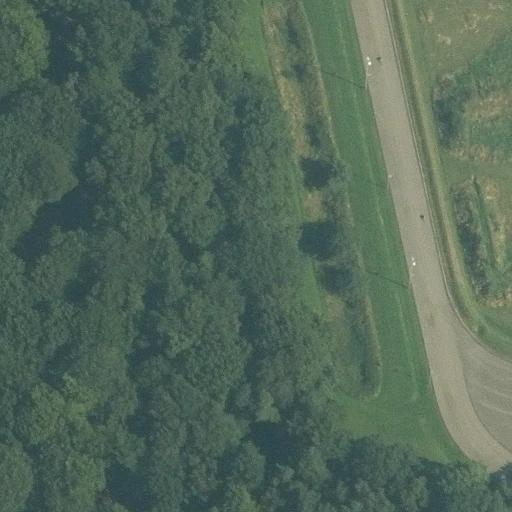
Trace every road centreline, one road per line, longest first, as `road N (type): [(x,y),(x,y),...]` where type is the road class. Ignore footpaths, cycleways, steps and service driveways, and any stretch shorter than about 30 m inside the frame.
road 1 (track): [(327,511),(220,0)]
road 2 (track): [(0,395),(21,435),(21,472),(8,511)]
